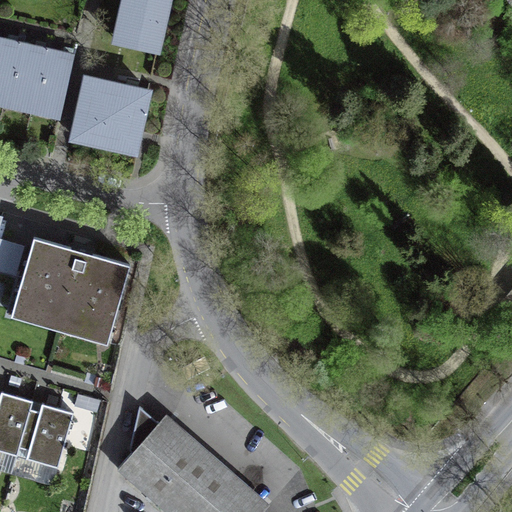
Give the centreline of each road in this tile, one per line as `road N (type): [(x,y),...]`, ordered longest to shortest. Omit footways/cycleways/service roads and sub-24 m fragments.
road 1 (tertiary): [(190,204),(206,281),(231,337),(270,392),(408,511)]
road 2 (tertiary): [(218,0),(190,131),(190,204)]
road 3 (residential): [(0,187),(53,181),(139,206),(190,204)]
